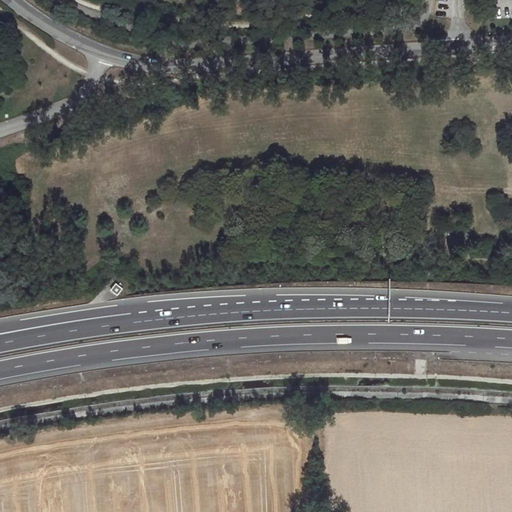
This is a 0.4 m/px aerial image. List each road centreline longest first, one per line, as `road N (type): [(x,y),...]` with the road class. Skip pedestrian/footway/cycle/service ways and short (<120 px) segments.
road 1 (trunk): [(0,370),(289,335),(511,338)]
road 2 (unclassified): [(16,0),(118,58),(168,66),(511,42)]
road 3 (trunk): [(511,312),(287,309),(132,322)]
road 4 (motorway): [(132,322),(82,315),(0,329)]
road 5 (trunk): [(132,322),(0,343)]
